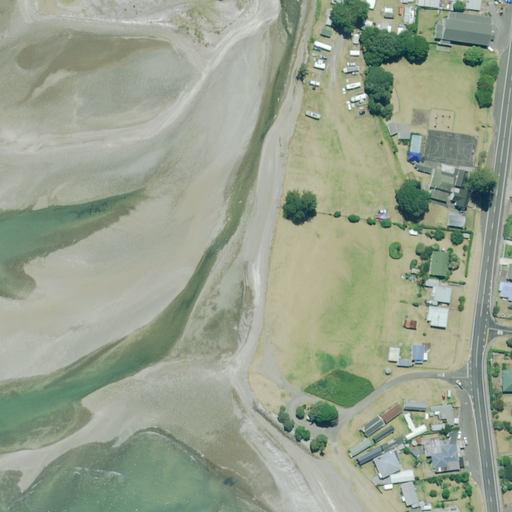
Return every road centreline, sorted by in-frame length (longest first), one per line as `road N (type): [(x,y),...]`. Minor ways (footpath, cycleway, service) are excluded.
road 1 (primary): [(478,321),(511,56)]
road 2 (residential): [(330,431),(391,382),(476,376)]
road 3 (primary): [(492,511),(476,376)]
